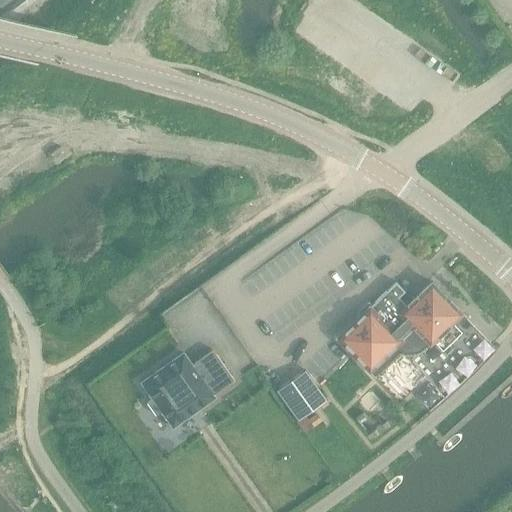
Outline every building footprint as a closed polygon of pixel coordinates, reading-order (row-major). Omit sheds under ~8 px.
[(50,155),(56,164),(67,156),(61,147),(50,155)] [(396,283),(338,340),(361,362),(369,371),(373,368),(395,347),(397,349),(400,350),(403,351),(407,352),(410,352),(412,352),(413,352),(416,351),(419,350),(422,349),(425,347),(428,345),(428,344),(430,346),(434,343),(443,352),(458,337),(461,333),(452,324),(462,315),(431,284),(408,307),(399,298),(405,292),(396,283)] [(159,409),(172,426),(213,396),(210,393),(230,379),(209,350),(190,364),(181,353),(140,382),(151,399),(147,401),(155,413),(159,409)] [(305,371),(276,391),(297,421),(326,401),(305,371)] [(317,414),(308,420),(313,427),(322,421),(317,414)]
